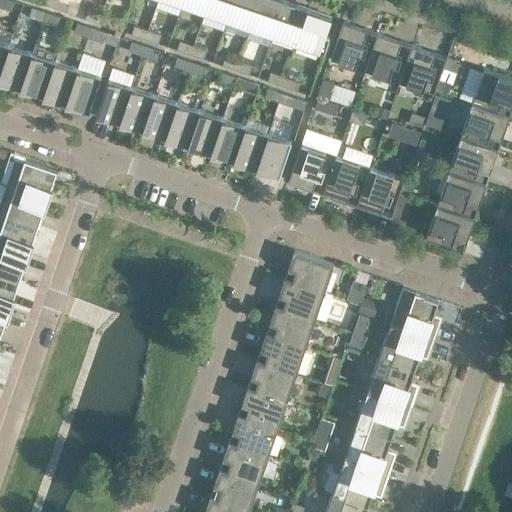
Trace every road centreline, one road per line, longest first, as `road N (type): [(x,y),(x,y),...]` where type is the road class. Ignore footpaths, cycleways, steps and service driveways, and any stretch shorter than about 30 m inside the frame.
road 1 (residential): [(180,511),(275,215)]
road 2 (residential): [(0,438),(93,153)]
road 3 (residential): [(505,293),(275,215)]
road 4 (residential): [(430,511),(505,293)]
road 5 (residential): [(275,215),(93,153)]
